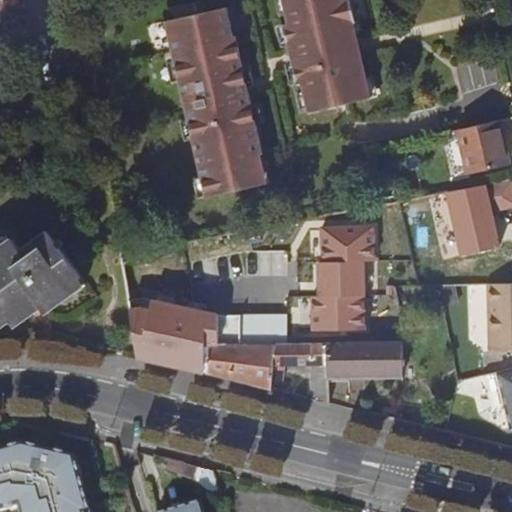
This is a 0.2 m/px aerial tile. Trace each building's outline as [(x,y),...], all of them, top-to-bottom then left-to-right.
[(311,109),(374,95),(366,57),(352,0),(286,0),(292,23),(289,24),(295,51),(299,68),(303,83),(305,82),(311,109)] [(214,201),(275,187),(235,9),(173,23),(214,201)] [(500,121),(461,129),(471,174),(510,165),(500,121)] [(404,200),(392,145),(369,150),(380,204),(404,200)] [(511,176),(499,180),(506,208),(511,206),(511,176)] [(492,182),(451,187),(460,253),(501,247),(492,182)] [(16,240),(0,250),(0,328),(1,330),(13,322),(17,327),(44,309),(48,315),(88,286),(51,232),(24,252),(16,240)] [(124,258),(126,274),(158,269),(155,254),(124,258)] [(511,286),(489,286),(491,354),(511,352),(511,286)] [(458,305),(454,287),(440,287),(444,306),(458,305)] [(140,359),(210,377),(210,341),(210,340),(151,325),(157,304),(130,299),(140,359)] [(337,341),(402,341),(406,341),(403,326),(357,326),(357,333),(337,333),(337,341)] [(330,406),(330,380),(330,342),(210,341),(210,377),(284,395),(290,368),(313,367),(315,403),(330,406)] [(330,342),(330,380),(356,379),(355,373),(402,372),(402,365),(405,365),(405,358),(402,358),(402,341),(337,341),(330,342)] [(511,369),(499,373),(509,429),(511,428),(511,369)] [(0,511),(92,511),(80,458),(51,450),(28,443),(0,449),(0,511)] [(213,494),(221,492),(214,472),(199,468),(196,479),(213,494)] [(207,511),(204,500),(164,511),(207,511)]
